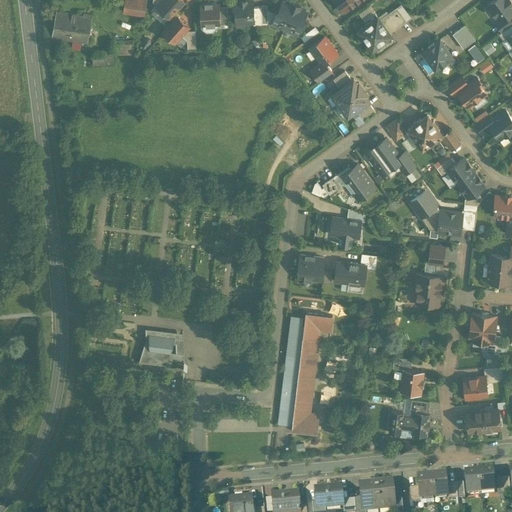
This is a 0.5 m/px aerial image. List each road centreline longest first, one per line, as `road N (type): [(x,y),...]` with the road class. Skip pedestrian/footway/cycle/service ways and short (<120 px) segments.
road 1 (secondary): [(0,507),(50,419),(61,345),(24,0)]
road 2 (residential): [(394,109),(297,183),(266,399)]
road 3 (residential): [(197,479),(458,453)]
road 4 (residential): [(458,453),(452,385),(466,293)]
road 5 (residential): [(197,479),(198,416),(207,400),(266,399)]
road 6 (residential): [(511,182),(496,180),(429,85)]
